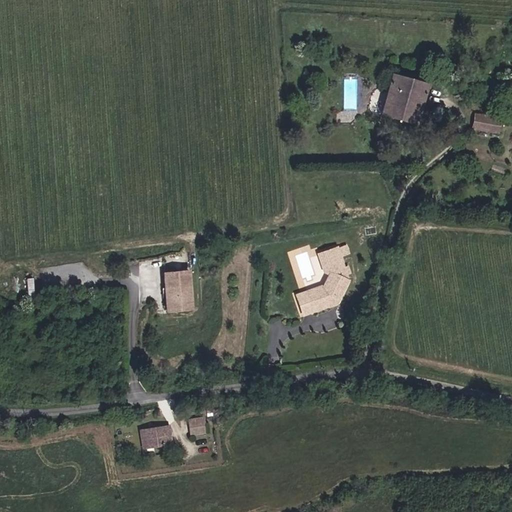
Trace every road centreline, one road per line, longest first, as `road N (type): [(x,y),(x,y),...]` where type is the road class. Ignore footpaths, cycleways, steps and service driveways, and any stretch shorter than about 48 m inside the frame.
road 1 (unclassified): [(0,412),(361,370),(511,400)]
road 2 (track): [(511,232),(416,228),(393,341),(402,355),(511,378)]
